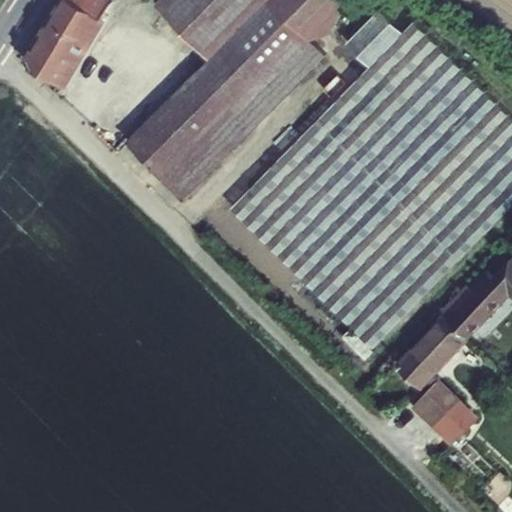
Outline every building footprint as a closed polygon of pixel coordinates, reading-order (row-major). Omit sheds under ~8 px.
[(94,0),(68,0),(26,73),(62,95),(113,12),(94,0)] [(276,0),(177,0),(163,16),(213,65),(132,152),(169,188),(187,205),(325,60),(310,45),(270,7),(276,0)] [(134,0),(147,8),(152,0),(134,0)] [(276,0),(270,7),(310,45),(334,34),(348,0),(276,0)] [(352,43),(359,50),(392,14),(386,8),(352,43)] [(392,14),(359,50),(374,65),(409,30),(392,14)] [(511,240),(511,106),(419,19),(409,30),(374,65),(283,157),(446,312),(479,276),(511,240)] [(511,264),(511,263),(490,285),(506,297),(511,302),(511,264)] [(442,325),(463,345),(506,297),(490,285),(483,279),(442,325)] [(463,345),(442,325),(394,378),(415,398),(426,386),(463,345)] [(407,417),(422,432),(441,412),(431,403),(437,397),(426,386),(415,398),(420,402),(407,417)] [(468,427),(437,397),(431,403),(441,412),(422,432),(445,454),(468,427)]
